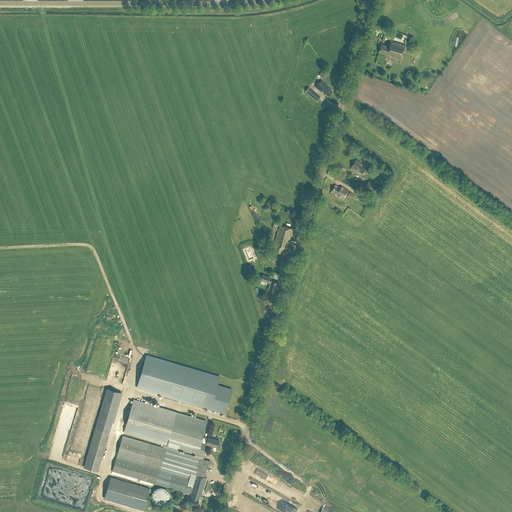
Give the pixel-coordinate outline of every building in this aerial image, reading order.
[(381,44),(379,52),(391,56),(391,57),(400,60),(405,45),(390,41),(388,47),(381,44)] [(394,59),(381,54),(380,59),(390,62),(393,63),(394,59)] [(332,91),(327,87),(328,86),(321,80),(315,87),(321,91),(321,90),(328,96),(332,91)] [(306,91),(317,101),(320,97),(309,88),(306,91)] [(363,173),(366,168),(359,164),(360,162),(355,159),(351,167),(356,170),(356,169),(363,173)] [(369,181),(365,187),(372,192),(376,186),(369,181)] [(335,185),(330,192),(335,195),(336,194),(339,196),(338,197),(342,200),(349,191),(342,186),(340,188),(335,185)] [(322,193),(334,202),(337,199),(325,190),(322,193)] [(360,192),(357,196),(362,200),(366,196),(360,192)] [(287,249),(289,242),(288,242),(289,239),(290,239),(293,229),(280,225),(272,251),(281,253),(283,247),(287,249)] [(267,289),(274,291),(277,283),(270,281),(271,277),(262,274),(260,280),(269,283),(267,289)] [(136,388),(225,414),(232,389),(218,384),(220,376),(146,354),(136,388)] [(125,370),(127,365),(130,366),(132,357),(124,355),(122,363),(123,364),(121,369),(125,370)] [(84,467),(85,467),(98,471),(121,392),(108,389),(107,388),(84,467)] [(133,400),(124,431),(165,444),(164,448),(123,436),(112,471),(189,494),(189,492),(191,493),(191,495),(192,495),(192,498),(187,497),(185,503),(197,506),(200,496),(201,496),(207,478),(204,477),(207,466),(209,467),(211,461),(209,461),(203,459),(206,450),(204,449),(206,445),(208,438),(202,436),(207,422),(133,400)] [(219,440),(208,437),(208,438),(206,445),(212,447),(217,448),(219,440)] [(150,488),(110,477),(104,498),(144,510),(150,488)] [(157,505),(159,505),(163,505),(166,504),(167,503),(169,499),(170,498),(170,496),(170,495),(169,492),(168,491),(167,489),(166,489),(165,488),(163,487),(161,487),(158,487),(155,489),(154,490),(152,493),(151,496),(151,498),(152,499),(153,501),(154,502),(155,503),(157,505)]
